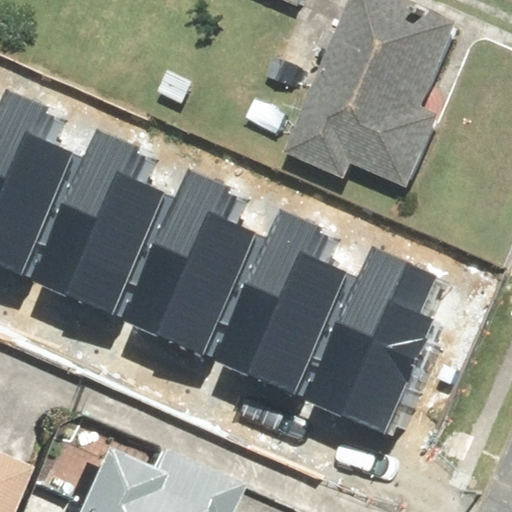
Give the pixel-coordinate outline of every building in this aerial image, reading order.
[(304,0),(258,0),(298,17),(304,0)] [(457,33),(378,0),(352,0),(284,160),(345,186),(352,171),(410,196),(441,124),(421,116),(457,33)] [(2,88),(0,92),(0,259),(20,268),(68,152),(41,140),(53,109),(2,88)] [(93,125),(33,273),(112,305),(159,189),(132,178),(145,147),(93,125)] [(186,167),(125,315),(204,347),(252,230),(225,219),(238,188),(186,167)] [(280,203),(219,351),(298,383),(346,267),(319,256),(332,224),(280,203)] [(375,244),(314,392),(393,424),(441,307),(413,296),(426,265),(375,244)] [(137,477),(85,454),(59,511),(221,511),(230,493),(147,456),(137,477)] [(0,498),(14,467),(0,461),(0,498)]
